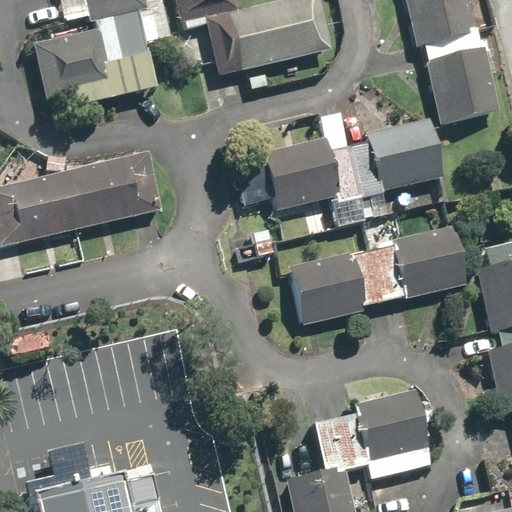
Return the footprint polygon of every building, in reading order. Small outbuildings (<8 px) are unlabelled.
[(144,0),(56,0),(62,25),(87,19),(91,33),(33,46),(48,114),(157,89),(147,44),(170,38),(161,0),(146,0),(145,0),(144,0)] [(233,0),(171,0),(176,21),(236,9),(233,0)] [(330,52),(318,0),(295,0),(205,19),(217,77),(330,52)] [(403,0),(414,47),(422,45),(474,34),(466,0),(403,0)] [(497,111),(480,33),(474,34),(422,45),(439,124),(497,111)] [(367,142),(348,146),(359,199),(364,221),(389,215),(384,194),(445,181),(432,118),(365,132),(367,142)] [(326,151),(324,141),(261,155),(273,213),(336,199),(337,204),(359,199),(348,146),(326,151)] [(0,247),(157,214),(146,159),(0,189),(0,247)] [(456,230),(391,243),(393,250),(403,299),(468,285),(456,230)] [(497,334),(500,348),(501,348),(511,345),(511,242),(470,252),(488,336),(497,334)] [(393,250),(352,259),(362,308),(403,299),(393,250)] [(351,256),(290,269),(302,326),(363,313),(362,308),(352,259),(351,256)] [(511,345),(501,348),(500,348),(485,351),(499,416),(511,413),(511,345)] [(311,426),(322,473),(346,468),(365,464),(369,482),(433,468),(417,392),(353,406),(355,417),(311,426)] [(322,473),(285,481),(291,511),(355,511),(346,468),(322,473)] [(123,511),(116,483),(28,504),(29,511),(123,511)]
